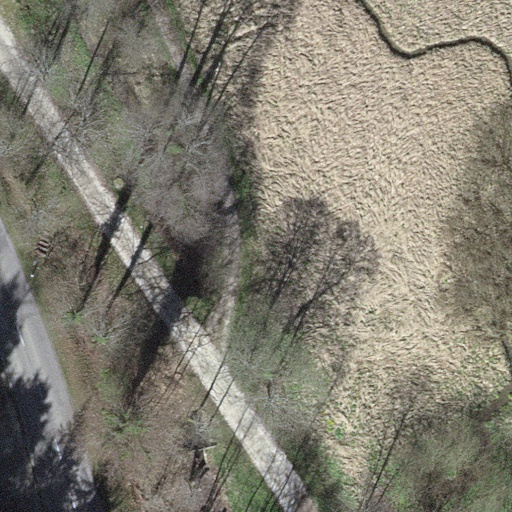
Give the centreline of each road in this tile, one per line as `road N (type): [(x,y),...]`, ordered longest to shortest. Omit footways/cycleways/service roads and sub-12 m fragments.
road 1 (secondary): [(0,281),(75,511)]
road 2 (track): [(302,511),(192,341)]
road 3 (track): [(94,191),(0,36)]
road 4 (track): [(192,341),(94,191)]
